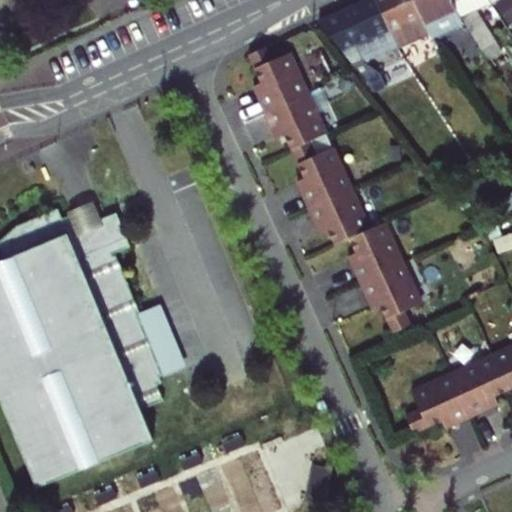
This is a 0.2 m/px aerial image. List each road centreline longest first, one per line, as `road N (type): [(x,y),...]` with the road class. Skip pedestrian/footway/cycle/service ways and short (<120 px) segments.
road 1 (residential): [(187,63),(385,502)]
road 2 (residential): [(0,138),(187,63)]
road 3 (residential): [(177,40),(67,91),(0,102)]
road 4 (residential): [(187,63),(294,0)]
